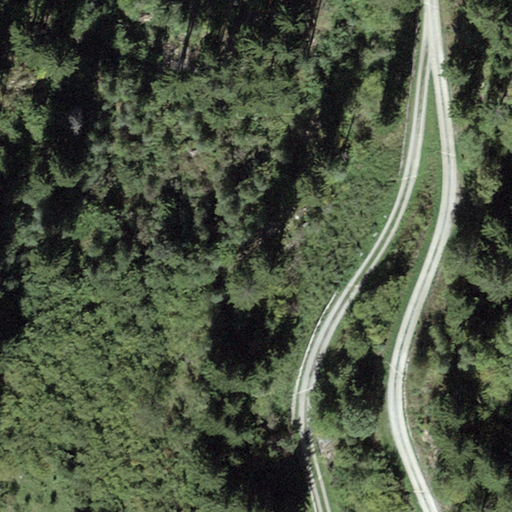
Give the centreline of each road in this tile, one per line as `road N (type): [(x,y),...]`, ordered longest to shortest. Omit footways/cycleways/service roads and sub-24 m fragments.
road 1 (track): [(447,0),(460,239),(426,310),(402,403),(435,511)]
road 2 (track): [(447,35),(408,209),(316,392),(319,454),(343,511)]
